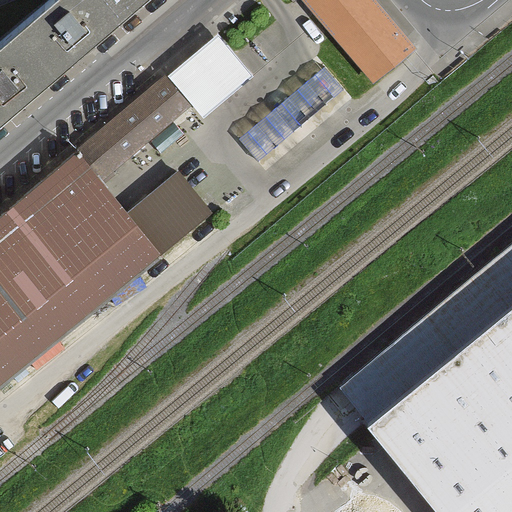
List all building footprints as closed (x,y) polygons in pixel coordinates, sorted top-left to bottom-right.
[(55,68),(119,14),(107,0),(44,0),(17,23),(55,68)] [(107,0),(119,14),(134,0),(107,0)] [(417,44),(378,0),(303,0),(375,81),(417,44)] [(0,37),(0,114),(55,68),(17,23),(0,37)] [(251,70),(218,30),(172,69),(206,109),(251,70)] [(342,86),(323,64),(237,136),(256,158),(342,86)] [(78,150),(102,179),(190,106),(165,76),(78,150)] [(0,379),(160,249),(126,209),(102,179),(78,150),(0,213),(0,379)] [(178,166),(126,209),(160,249),(211,207),(178,166)] [(350,401),(364,417),(511,297),(511,240),(335,383),(350,401)] [(511,511),(511,297),(364,417),(441,511),(511,511)]
